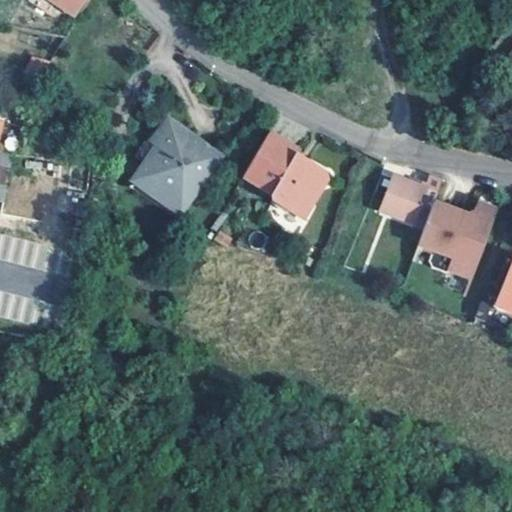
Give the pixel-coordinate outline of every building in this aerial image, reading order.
[(52,0),(78,15),(86,0),(52,0)] [(511,92),(511,54),(494,76),(511,92)] [(166,121),(160,131),(154,127),(131,157),(144,166),(131,182),(179,215),(219,158),(166,121)] [(293,153),(295,146),(267,130),(255,151),(253,155),(242,175),(271,191),(274,198),(304,214),(326,175),(322,165),(303,155),(302,157),(293,153)] [(401,177),(400,180),(391,177),(379,210),(411,221),(422,191),(432,194),(437,181),(424,175),(420,184),(401,177)] [(131,182),(127,189),(175,221),(179,215),(131,182)] [(17,183),(2,204),(25,220),(40,200),(17,183)] [(471,211),(439,198),(431,218),(422,238),(436,244),(431,256),(434,262),(450,269),(452,265),(473,273),(501,206),(482,199),(478,208),(471,211)] [(473,273),(452,265),(450,269),(445,281),(467,290),(473,273)] [(511,274),(501,301),(511,305),(511,274)] [(0,429),(27,347),(0,339),(0,429)]
